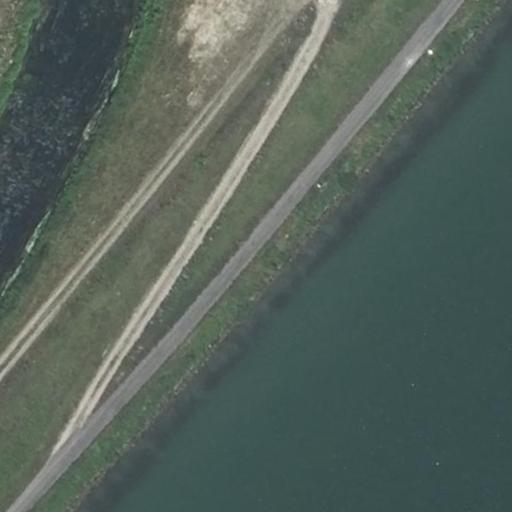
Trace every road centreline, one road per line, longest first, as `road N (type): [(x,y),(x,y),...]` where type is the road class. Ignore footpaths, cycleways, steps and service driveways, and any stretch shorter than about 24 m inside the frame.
road 1 (track): [(449,0),(25,511)]
road 2 (track): [(57,475),(333,0)]
road 3 (track): [(0,371),(281,25),(316,0)]
